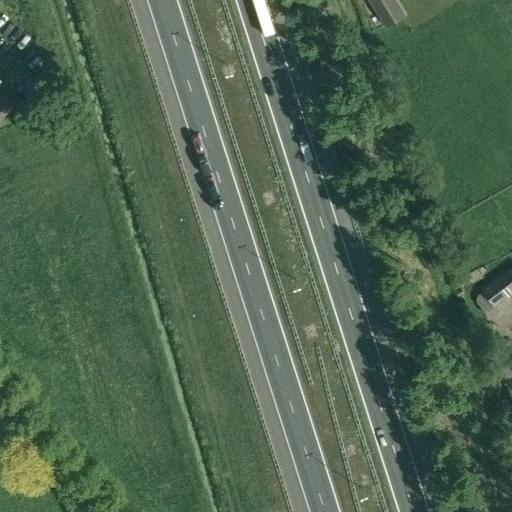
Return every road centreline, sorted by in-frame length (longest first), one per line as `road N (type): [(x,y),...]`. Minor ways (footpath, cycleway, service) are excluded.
road 1 (motorway): [(160,0),(323,511)]
road 2 (motorway): [(413,511),(250,0)]
